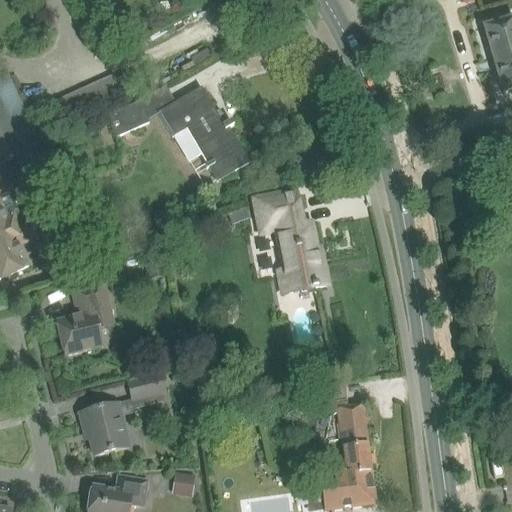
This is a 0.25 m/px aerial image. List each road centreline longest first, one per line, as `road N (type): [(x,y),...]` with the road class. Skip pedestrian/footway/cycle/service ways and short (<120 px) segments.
road 1 (tertiary): [(457,511),(402,217),(343,49),(317,0)]
road 2 (unclassified): [(42,481),(39,441),(0,333)]
